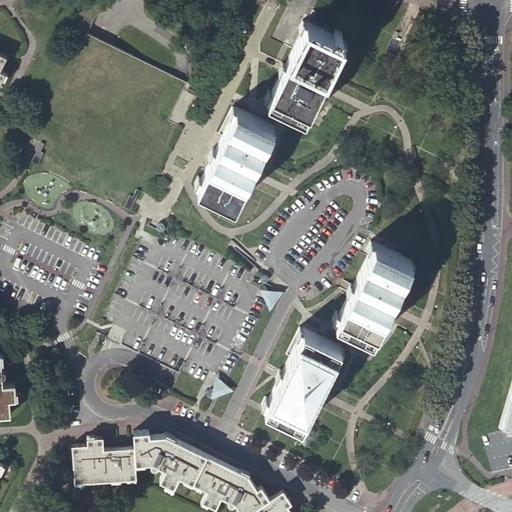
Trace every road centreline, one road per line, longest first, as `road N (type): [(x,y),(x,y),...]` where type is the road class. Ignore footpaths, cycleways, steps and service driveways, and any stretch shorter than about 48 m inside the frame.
road 1 (tertiary): [(490,2),(485,222),(464,370)]
road 2 (residential): [(173,376),(108,354),(93,374),(94,397),(105,408),(157,414),(216,441)]
road 3 (residential): [(300,285),(358,216),(356,185),(314,203),(284,239),(277,267)]
road 4 (residential): [(216,441),(300,285)]
road 5 (residential): [(216,441),(342,503)]
